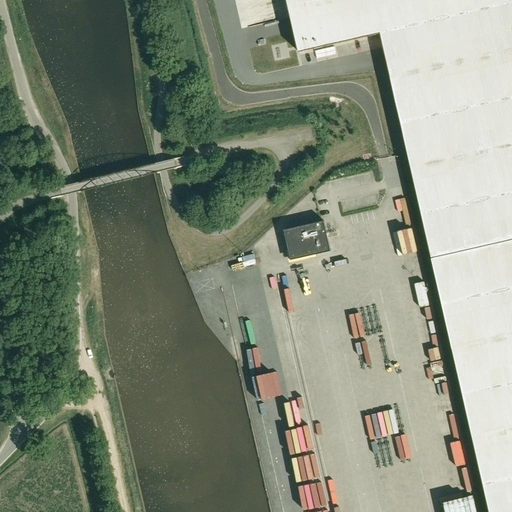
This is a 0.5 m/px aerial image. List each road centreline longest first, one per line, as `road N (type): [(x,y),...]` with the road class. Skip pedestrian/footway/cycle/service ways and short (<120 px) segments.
road 1 (unclassified): [(25,435),(64,393),(74,366),(74,205),(68,177),(35,124),(0,4)]
road 2 (unclassified): [(0,220),(31,198),(282,139)]
road 3 (unclassified): [(208,232),(181,214),(164,178),(161,76),(141,0)]
road 4 (unclassified): [(208,232),(234,225),(273,187),(285,160),(282,139)]
